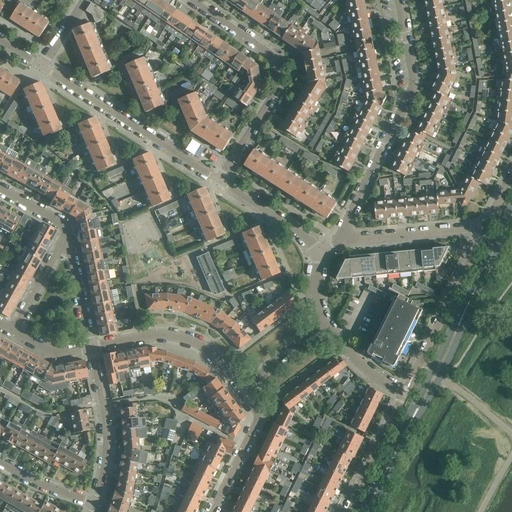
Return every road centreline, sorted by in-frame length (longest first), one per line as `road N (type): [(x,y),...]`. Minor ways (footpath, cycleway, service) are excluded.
road 1 (primary): [(365,511),(511,214)]
road 2 (residential): [(340,239),(414,77),(397,0)]
road 3 (residential): [(219,179),(278,86),(272,55),(188,0)]
road 4 (residential): [(323,320),(375,378),(403,393),(346,511)]
road 5 (residential): [(219,179),(41,68)]
road 6 (residential): [(245,389),(214,354),(180,336),(90,347)]
road 7 (residential): [(95,503),(105,426),(90,347)]
road 8 (residential): [(484,228),(416,366)]
road 9 (residential): [(484,228),(340,239)]
road 10 (residential): [(211,511),(258,415),(245,389)]
road 11 (residential): [(90,347),(66,225)]
road 12 (residential): [(319,251),(219,179)]
